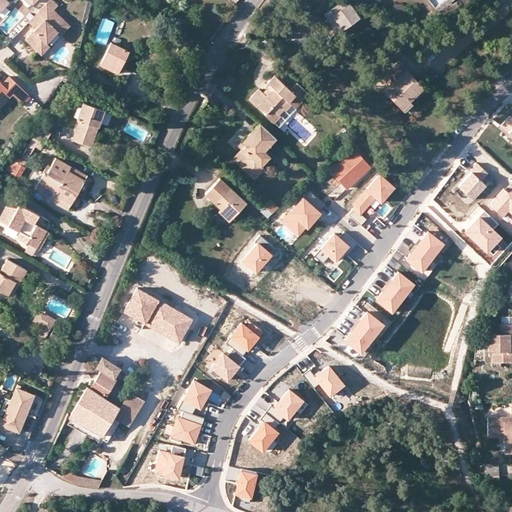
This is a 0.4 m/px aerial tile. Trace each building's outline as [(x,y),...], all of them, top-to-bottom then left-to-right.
[(36,0),(0,0),(0,10),(8,2),(5,0),(29,0),(33,4),(36,0)] [(50,0),(30,22),(37,28),(26,39),(39,52),(48,43),(59,32),(62,35),(71,26),(55,10),(59,6),(53,0),(50,0)] [(346,0),(325,14),(328,19),(323,23),(332,35),(359,17),(346,0)] [(291,8),(284,15),(291,23),(299,16),(291,8)] [(121,37),(115,34),(112,39),(118,42),(121,37)] [(129,50),(111,41),(100,63),(118,72),(129,50)] [(51,46),(48,43),(39,52),(42,55),(51,46)] [(406,69),(409,66),(401,59),(382,78),(388,86),(384,90),(404,111),(413,103),(411,101),(424,87),(415,78),(406,69)] [(417,75),(409,66),(406,69),(415,78),(417,75)] [(0,98),(9,89),(13,93),(21,101),(29,93),(10,75),(2,83),(0,80),(0,98)] [(311,94),(297,83),(291,90),(274,76),(268,82),(270,85),(264,93),(259,89),(249,99),(275,123),(281,117),(279,114),(284,109),(287,111),(292,105),(289,101),(296,95),(303,102),(311,94)] [(0,98),(0,106),(13,93),(9,89),(0,98)] [(29,111),(37,103),(31,97),(23,105),(29,111)] [(104,109),(83,102),(77,119),(80,120),(73,139),(91,145),(104,109)] [(34,134),(46,141),(50,133),(46,130),(54,114),(49,111),(40,127),(38,126),(34,134)] [(511,117),(510,116),(501,126),(511,136),(511,117)] [(272,147),(279,140),(260,122),(242,141),(245,144),(242,148),(235,156),(254,174),(262,166),(271,156),(265,150),(271,145),(272,147)] [(34,135),(23,154),(28,157),(34,146),(41,150),(45,141),(34,135)] [(347,188),(369,166),(354,151),(332,173),(347,188)] [(265,169),(262,166),(254,174),(235,156),(232,159),(255,179),(265,169)] [(77,191),(83,180),(86,175),(56,157),(49,168),(53,170),(50,176),(77,191)] [(25,161),(20,158),(12,173),(19,177),(25,167),(23,165),(25,161)] [(479,165),(459,186),(474,201),(489,185),(484,180),(490,174),(479,165)] [(53,170),(49,168),(47,166),(44,172),(50,176),(53,170)] [(67,209),(77,191),(50,176),(44,172),(34,189),(67,209)] [(382,203),(395,188),(381,175),(354,204),(356,207),(349,215),(360,226),(366,219),(359,213),(375,196),(382,203)] [(221,208),(232,218),(247,202),(247,200),(249,197),(244,192),(241,195),(221,177),(206,194),(221,208)] [(77,191),(84,195),(90,184),(83,180),(77,191)] [(511,212),(511,193),(511,195),(506,189),(492,204),(504,215),(509,210),(511,212)] [(322,214),(303,197),(281,222),(298,237),(306,229),(308,230),(322,214)] [(276,206),(270,201),(265,207),(271,212),(276,206)] [(6,206),(0,216),(0,224),(4,226),(6,224),(20,231),(17,238),(37,248),(46,231),(34,224),(39,215),(19,203),(17,208),(6,206)] [(271,212),(265,207),(261,211),(266,216),(271,212)] [(230,221),(232,218),(221,208),(219,211),(230,221)] [(499,224),(486,211),(467,232),(488,252),(502,237),(494,230),(499,224)] [(444,244),(426,230),(415,245),(433,259),(444,244)] [(350,247),(334,233),(314,256),(322,263),(328,256),(336,263),(350,247)] [(258,242),(241,261),(256,274),(273,255),(258,242)] [(433,259),(415,245),(403,260),(421,274),(433,259)] [(13,280),(17,282),(24,269),(4,258),(0,265),(0,290),(6,294),(13,280)] [(416,284),(398,270),(386,284),(404,298),(416,284)] [(10,296),(17,282),(13,280),(6,294),(10,296)] [(404,298),(386,284),(374,299),(392,313),(404,298)] [(191,320),(138,288),(125,310),(137,317),(133,323),(141,328),(145,322),(178,342),(191,320)] [(34,321),(49,330),(55,319),(39,310),(34,321)] [(385,324),(367,310),(355,325),(373,339),(385,324)] [(241,321),(224,342),(232,348),(241,355),(263,331),(251,320),(246,326),(241,321)] [(511,333),(511,322),(504,323),(491,323),(491,333),(488,333),(488,350),(492,350),(492,368),(500,368),(500,361),(511,360),(511,343),(510,333),(511,333)] [(373,339),(355,325),(343,340),(361,354),(373,339)] [(227,354),(223,350),(209,365),(226,382),(240,366),(241,367),(248,361),(232,348),(227,354)] [(110,423),(120,406),(106,397),(116,378),(115,377),(120,367),(103,357),(97,367),(101,370),(91,388),(88,387),(70,415),(72,417),(103,434),(110,423)] [(302,375),(312,388),(319,383),(332,398),(345,387),(327,367),(314,377),(308,370),(302,375)] [(195,378),(176,409),(183,411),(191,414),(195,405),(200,408),(211,387),(195,378)] [(16,387),(2,422),(18,429),(33,394),(16,387)] [(267,408),(262,415),(276,424),(281,417),(285,420),(297,401),(283,392),(271,410),(267,408)] [(140,407),(125,397),(120,406),(110,423),(125,432),(140,407)] [(177,418),(172,437),(195,443),(197,437),(195,437),(199,426),(200,426),(203,418),(191,414),(183,411),(181,419),(177,418)] [(271,432),(276,424),(262,415),(257,422),(261,425),(248,444),(263,453),(275,434),(271,432)] [(511,415),(511,417),(489,416),(488,437),(503,437),(504,442),(511,442),(511,415)] [(103,434),(72,417),(69,423),(99,440),(103,434)] [(160,450),(155,472),(177,477),(182,455),(183,456),(185,448),(172,445),(170,452),(160,450)] [(484,475),(499,474),(498,462),(484,462),(484,475)] [(239,469),(233,495),(241,501),(249,502),(256,473),(239,469)] [(67,470),(63,477),(74,483),(78,476),(67,470)] [(78,476),(74,483),(101,487),(105,480),(79,475),(78,476)]
